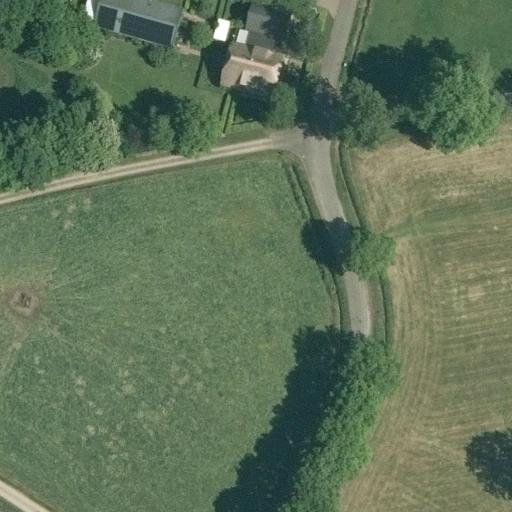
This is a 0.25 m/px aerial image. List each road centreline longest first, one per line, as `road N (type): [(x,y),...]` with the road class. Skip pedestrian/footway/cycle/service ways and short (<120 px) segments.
road 1 (unclassified): [(297,511),(365,353),(367,317),(317,157),(350,0)]
road 2 (track): [(0,196),(511,95)]
